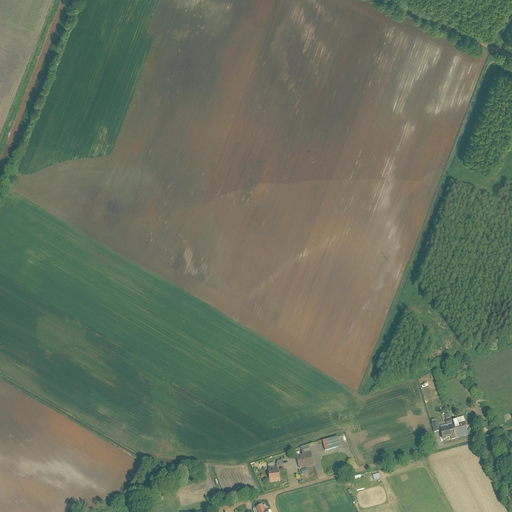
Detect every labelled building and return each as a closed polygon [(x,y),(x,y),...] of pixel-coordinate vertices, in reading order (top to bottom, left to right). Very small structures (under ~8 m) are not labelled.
[(465,421),(453,425),(457,438),(469,435),(465,421)] [(441,428),(445,443),(457,440),(457,438),(453,425),(441,428)] [(323,442),(326,450),(349,443),(347,435),(323,442)] [(312,453),(297,457),(301,468),(315,464),(312,453)] [(280,470),(270,471),(271,482),(281,481),(280,470)]
